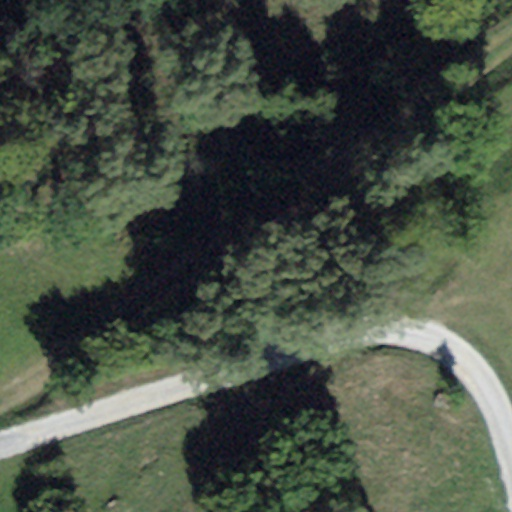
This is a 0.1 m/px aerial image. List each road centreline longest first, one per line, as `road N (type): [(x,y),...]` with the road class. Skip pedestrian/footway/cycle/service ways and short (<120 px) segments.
road 1 (track): [(0,407),(511,49)]
road 2 (unclassified): [(503,424),(452,350),(430,337),(377,330),(0,445)]
